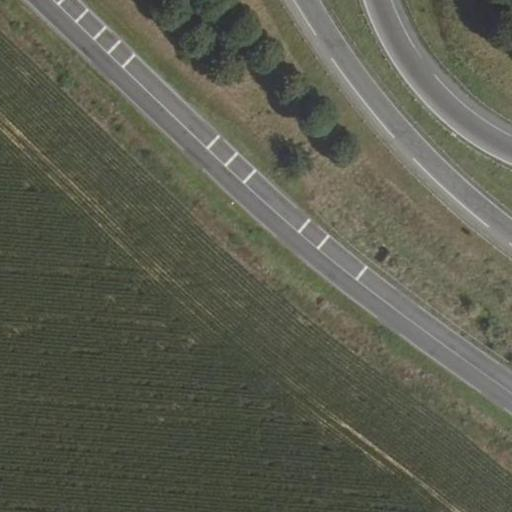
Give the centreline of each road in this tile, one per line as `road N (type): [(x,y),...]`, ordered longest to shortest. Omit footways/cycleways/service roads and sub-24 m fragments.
road 1 (tertiary): [(52,0),(280,217),(511,394)]
road 2 (motorway): [(304,0),(420,152),(511,234)]
road 3 (motorway): [(511,148),(442,103),(379,0)]
